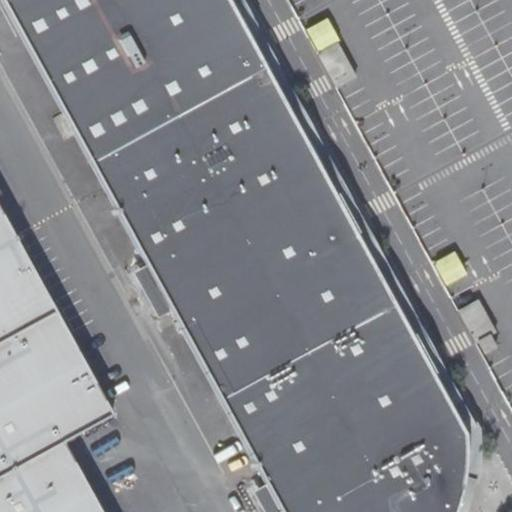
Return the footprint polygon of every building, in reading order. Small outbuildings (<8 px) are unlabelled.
[(0,0),(0,5),(85,162),(259,66),(223,0),(0,0)] [(511,0),(284,0),(511,415),(511,0)] [(259,66),(85,162),(211,398),(387,303),(259,66)] [(92,511),(57,447),(107,420),(0,222),(0,511),(92,511)] [(387,303),(211,398),(274,511),(456,511),(466,479),(466,449),(455,426),(387,303)]
